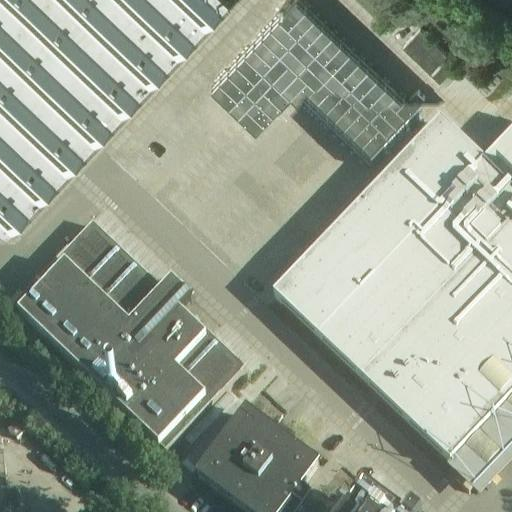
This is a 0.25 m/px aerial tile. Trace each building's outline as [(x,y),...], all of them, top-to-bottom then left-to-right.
[(0,0),(0,229),(2,231),(221,0),(0,0)] [(421,117),(298,0),(294,0),(211,88),(256,130),(290,94),(371,171),(421,117)] [(419,29),(402,47),(439,82),(456,65),(419,29)] [(185,106),(140,155),(270,276),(293,251),(308,266),(351,220),(356,215),(341,200),(356,183),(295,126),(254,170),(185,106)] [(273,302),(449,470),(511,404),(511,140),(485,169),(440,127),(356,215),(351,220),(308,266),(273,302)] [(13,313),(166,458),(246,375),(182,314),(191,305),(172,287),(163,296),(93,229),(13,313)] [(308,511),(312,507),(300,498),(318,474),(246,420),(198,485),(233,511),(308,511)] [(7,434),(16,442),(24,433),(15,425),(7,434)] [(4,498),(5,508),(9,508),(16,507),(15,500),(14,497),(7,498),(4,498)]
